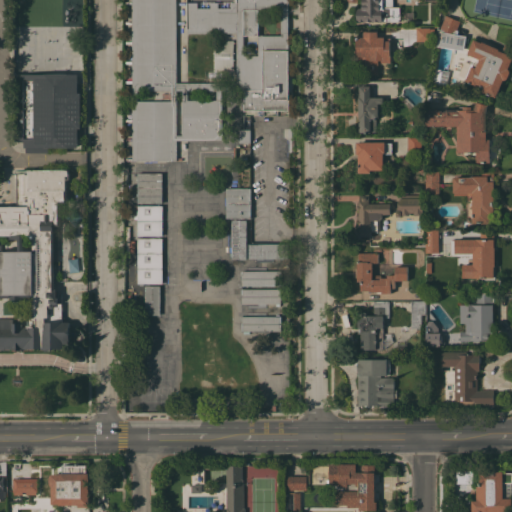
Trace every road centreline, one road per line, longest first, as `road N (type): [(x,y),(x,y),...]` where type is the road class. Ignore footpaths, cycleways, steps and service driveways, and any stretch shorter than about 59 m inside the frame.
road 1 (residential): [(105,0),(106,435)]
road 2 (residential): [(318,0),(318,434)]
